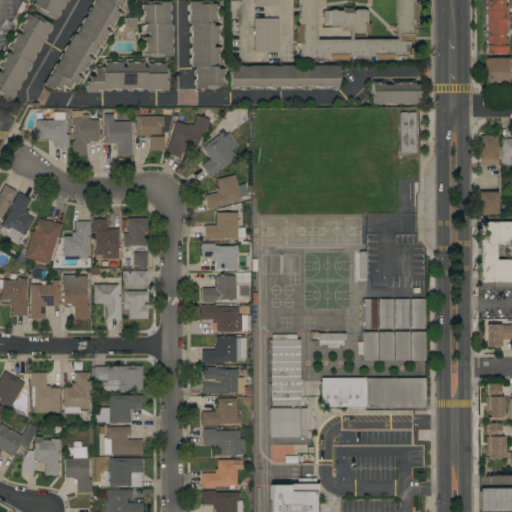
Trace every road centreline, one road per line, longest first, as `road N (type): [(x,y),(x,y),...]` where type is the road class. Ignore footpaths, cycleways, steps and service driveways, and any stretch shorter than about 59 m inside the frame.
road 1 (residential): [(22,161),(93,193),(170,184),(173,511)]
road 2 (tertiary): [(455,107),(442,129),(444,511)]
road 3 (tertiary): [(466,511),(465,131),(455,107)]
road 4 (residential): [(173,344),(0,346)]
